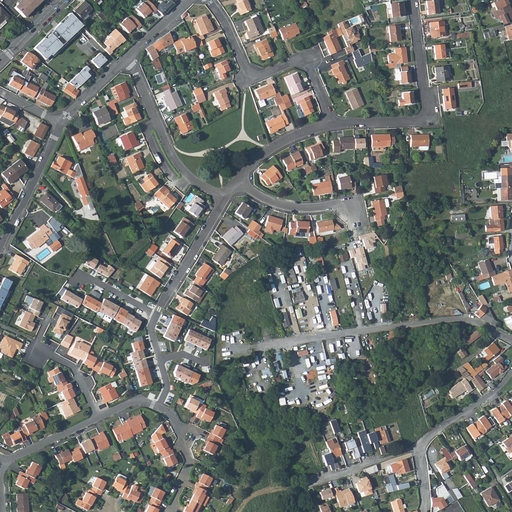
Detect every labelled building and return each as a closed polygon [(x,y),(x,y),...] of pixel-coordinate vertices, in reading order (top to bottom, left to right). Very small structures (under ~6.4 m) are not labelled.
[(21,0),(20,0),(17,4),(14,7),(24,17),(31,11),(31,10),(34,7),(32,4),(35,1),(38,4),(41,0),(21,0)] [(155,8),(147,0),(144,4),(142,3),(135,9),(144,18),(151,12),(153,15),(157,11),(155,8)] [(163,1),(159,4),(155,8),(157,11),(158,11),(163,16),(175,5),(174,4),(170,0),(169,0),(166,4),(163,1)] [(236,3),(239,10),(240,10),(242,15),(251,11),(246,0),(236,0),(238,2),(236,3)] [(439,13),(436,0),(435,0),(426,1),(428,15),(439,13)] [(498,0),(493,3),(496,10),(508,4),(506,0),(498,0)] [(81,20),(91,9),(84,1),(73,11),(81,20)] [(403,16),(402,3),(389,4),(390,8),(387,9),(388,18),(403,16)] [(492,12),(495,17),(498,19),(499,22),(501,21),(502,23),(511,18),(511,11),(508,4),(496,10),(494,11),(492,12)] [(9,16),(1,7),(0,7),(0,22),(4,19),(5,20),(9,16)] [(82,26),(70,13),(57,26),(50,33),(34,48),(45,60),(50,54),(51,55),(82,26)] [(362,14),(358,16),(362,24),(366,25),(368,25),(364,18),(362,14)] [(142,25),(132,15),(128,19),(127,18),(120,24),(128,33),(135,27),(138,29),(142,25)] [(202,35),(213,30),(212,26),(210,27),(207,20),(205,15),(195,19),(202,35)] [(263,33),(257,17),(245,22),(250,32),(246,33),(248,39),(263,33)] [(342,34),(347,46),(350,44),(356,41),(356,40),(355,37),(357,36),(359,35),(357,31),(357,30),(355,24),(346,28),(343,21),(337,23),(338,26),(342,34)] [(446,36),(444,21),(430,23),(431,28),(433,38),(446,36)] [(299,33),(295,23),(279,30),(283,40),(299,33)] [(504,36),(506,35),(508,40),(511,39),(511,24),(504,27),(505,31),(503,31),(504,36)] [(342,34),(338,26),(327,31),(328,34),(322,37),(330,54),(340,50),(335,37),(342,34)] [(400,40),(398,26),(388,27),(390,41),(400,40)] [(110,55),(113,53),(112,52),(117,47),(117,48),(122,43),(123,44),(126,41),(115,30),(109,35),(110,37),(104,43),(107,47),(104,49),(110,55)] [(495,36),(493,30),(483,33),(485,39),(495,36)] [(172,43),(169,32),(159,40),(163,49),(164,53),(174,47),(172,43)] [(179,39),(172,43),(174,47),(177,55),(184,51),(184,52),(194,46),(193,43),(191,38),(190,36),(180,41),(179,39)] [(216,56),(223,53),(221,46),(219,46),(216,39),(207,42),(210,50),(213,49),(216,56)] [(254,49),(256,48),(259,56),(260,55),(262,61),(273,57),(271,51),(269,52),(266,44),(267,44),(266,40),(253,45),(254,49)] [(158,57),(164,53),(163,49),(160,50),(156,42),(151,45),(158,57)] [(344,48),(346,54),(353,51),(350,44),(347,46),(347,47),(344,48)] [(445,58),(444,44),(434,45),(436,59),(445,58)] [(161,66),(158,57),(151,45),(145,49),(152,60),(151,61),(154,69),(161,66)] [(407,63),(405,48),(394,49),(395,54),(387,55),(388,64),(396,63),(396,64),(407,63)] [(371,62),(369,54),(360,58),(357,51),(352,53),(354,60),(353,61),(356,69),(371,62)] [(28,52),(21,62),(31,70),(39,60),(28,52)] [(98,68),(106,61),(99,53),(91,61),(98,68)] [(229,70),(225,60),(213,65),(220,80),(225,78),(223,73),(229,70)] [(344,64),(342,60),(331,65),(332,69),(331,69),(333,74),(335,74),(339,83),(342,82),(342,83),(343,84),(344,84),(345,84),(346,83),(346,82),(346,81),(345,80),(349,79),(347,74),(346,74),(342,65),(344,64)] [(85,81),(93,74),(86,66),(78,74),(85,81)] [(411,83),(409,71),(408,71),(407,66),(400,67),(401,72),(399,72),(399,73),(395,74),(394,75),(395,80),(396,80),(400,80),(401,84),(411,83)] [(450,81),(448,66),(435,68),(437,82),(450,81)] [(8,85),(18,90),(28,71),(25,69),(19,80),(13,76),(8,85)] [(28,71),(18,90),(33,98),(38,88),(28,82),(30,77),(28,76),(30,72),(28,71)] [(78,74),(69,83),(77,89),(85,81),(78,74)] [(293,96),(304,91),(298,77),(295,79),(294,75),(285,79),(293,96)] [(130,93),(125,82),(115,86),(120,101),(129,97),(128,94),(130,93)] [(68,83),(63,90),(74,97),(79,91),(69,83),(68,83)] [(274,95),(270,85),(254,92),(258,101),(274,95)] [(194,97),(201,94),(198,87),(191,90),(194,97)] [(226,101),(222,93),(224,93),(225,92),(223,88),(211,93),(219,112),(229,108),(226,101)] [(363,105),(355,88),(345,93),(353,110),(363,105)] [(455,108),(453,88),(443,89),(445,110),(455,108)] [(36,99),(50,106),(56,96),(44,91),(41,89),(36,99)] [(165,96),(162,97),(164,100),(165,100),(168,106),(170,111),(182,105),(176,91),(171,93),(169,89),(164,91),(163,91),(165,96)] [(413,104),(412,92),(402,93),(403,100),(399,100),(400,106),(413,104)] [(197,104),(204,101),(201,94),(194,97),(197,104)] [(312,105),(308,97),(296,102),(297,106),(299,105),(304,117),(314,113),(310,106),(312,105)] [(139,111),(136,103),(124,108),(128,117),(131,124),(140,120),(137,112),(138,112),(139,111)] [(191,106),(194,113),(200,110),(197,104),(191,106)] [(15,123),(18,116),(18,115),(14,112),(5,107),(5,108),(0,105),(0,115),(1,116),(0,117),(0,119),(5,122),(11,125),(15,123)] [(110,122),(105,109),(93,114),(98,127),(110,122)] [(193,129),(186,112),(174,118),(176,124),(178,123),(180,128),(178,129),(181,134),(193,129)] [(19,126),(23,118),(18,116),(15,123),(19,126)] [(287,126),(283,116),(264,124),(268,135),(283,128),(283,127),(287,126)] [(23,118),(19,126),(24,129),(28,123),(23,118)] [(48,127),(40,123),(34,135),(42,139),(48,127)] [(82,137),(81,134),(73,137),(76,145),(77,145),(79,151),(85,149),(84,148),(89,146),(90,148),(94,146),(92,141),(93,141),(92,139),(95,139),(91,131),(84,134),(85,136),(82,137)] [(137,141),(133,131),(120,137),(123,144),(125,150),(140,145),(138,141),(137,141)] [(429,147),(429,135),(420,135),(420,133),(419,132),(412,132),(411,133),(411,136),(411,147),(418,147),(428,147),(429,147)] [(385,147),(390,147),(390,144),(394,144),(394,137),(389,137),(389,135),(371,135),(372,147),(373,147),(385,147)] [(359,136),(354,136),(354,137),(355,149),(364,149),(364,139),(359,139),(359,136)] [(355,149),(354,137),(338,137),(338,140),(333,140),(334,152),(339,152),(339,149),(355,149)] [(39,145),(31,141),(27,149),(24,153),(29,156),(32,158),(34,153),(39,145)] [(317,145),(317,147),(306,151),(310,162),(325,156),(320,144),(317,145)] [(142,156),(140,152),(126,158),(132,173),(144,168),(139,157),(142,156)] [(290,157),(290,158),(283,161),(287,172),(296,168),(296,169),(303,166),(302,163),(298,153),(290,157)] [(68,163),(69,162),(58,157),(56,163),(53,161),(51,167),(74,178),(73,179),(76,181),(78,177),(90,210),(94,208),(91,201),(89,195),(88,193),(81,173),(81,172),(75,166),(72,172),(68,170),(66,168),(68,163)] [(27,169),(19,159),(10,166),(17,177),(27,169)] [(9,183),(17,177),(10,166),(1,173),(9,183)] [(268,173),(264,177),(264,176),(260,179),(267,187),(271,184),(272,185),(281,177),(273,167),(267,171),(268,173)] [(157,185),(149,175),(141,181),(143,184),(149,191),(157,185)] [(489,184),(489,188),(497,188),(500,188),(511,188),(511,175),(501,175),(501,183),(494,183),(495,184),(489,184)] [(328,194),(332,193),(329,176),(325,177),(325,183),(319,183),(319,180),(311,181),(312,185),(311,185),(313,196),(328,193),(328,194)] [(385,186),(383,176),(372,178),(373,181),(372,181),(374,194),(384,192),(383,187),(385,186)] [(348,180),(347,177),(337,179),(339,190),(342,190),(342,191),(355,189),(353,179),(348,180)] [(5,184),(1,187),(3,190),(0,192),(0,206),(1,208),(7,204),(6,202),(10,199),(6,194),(10,191),(5,184)] [(149,191),(143,184),(141,185),(140,187),(145,193),(146,193),(149,191)] [(500,188),(500,200),(511,200),(511,191),(511,190),(511,187),(511,188),(500,188)] [(167,194),(168,193),(165,190),(157,199),(168,209),(175,202),(167,194)] [(61,207),(46,193),(39,200),(52,211),(54,209),(57,211),(61,207)] [(200,203),(202,200),(197,196),(187,210),(195,216),(204,206),(200,203)] [(385,216),(382,200),(370,202),(374,222),(376,222),(381,221),(383,220),(382,216),(385,216)] [(136,211),(142,206),(139,201),(133,204),(136,211)] [(242,220),(247,213),(250,216),(254,211),(254,210),(250,207),(248,209),(242,203),(234,213),(242,220)] [(501,205),(490,206),(491,219),(493,218),(502,218),(501,205)] [(278,231),(281,220),(266,216),(263,227),(264,228),(264,230),(265,232),(271,234),(272,230),(278,231)] [(189,228),(192,224),(182,217),(172,230),(181,237),(188,227),(189,228)] [(484,232),(495,231),(503,230),(502,218),(493,218),(494,225),(484,226),(484,232)] [(332,224),(331,220),(315,223),(317,233),(340,229),(335,224),(332,224)] [(245,228),(249,232),(254,224),(250,221),(245,228)] [(306,233),(307,223),(295,222),(295,224),(288,223),(287,235),(294,235),(294,232),(306,233)] [(254,224),(249,232),(258,239),(261,236),(255,231),(258,227),(254,224)] [(39,229),(40,230),(26,241),(28,243),(27,244),(32,250),(35,248),(36,249),(49,239),(52,243),(48,246),(53,253),(62,246),(50,230),(48,228),(47,229),(44,225),(39,229)] [(241,234),(234,227),(232,229),(230,231),(228,229),(220,237),(228,246),(241,234)] [(494,251),(477,253),(478,256),(502,252),(502,248),(501,236),(493,237),(486,237),(486,244),(493,243),(493,246),(494,251)] [(167,256),(174,246),(176,248),(178,245),(170,238),(161,251),(167,256)] [(154,253),(158,248),(152,243),(148,248),(154,253)] [(218,266),(229,252),(219,245),(216,248),(218,249),(210,260),(218,266)] [(167,256),(169,257),(176,248),(174,246),(167,256)] [(148,248),(144,252),(151,257),(154,253),(148,248)] [(338,254),(339,261),(348,260),(347,253),(338,254)] [(26,266),(28,262),(15,254),(13,258),(15,259),(11,265),(10,265),(8,269),(19,275),(25,265),(26,266)] [(157,254),(154,258),(155,258),(153,261),(147,268),(158,276),(166,266),(167,266),(169,264),(157,254)] [(90,256),(84,264),(97,270),(100,265),(101,263),(97,261),(98,260),(90,256)] [(488,259),(478,263),(484,279),(490,276),(495,275),(493,270),(492,271),(488,259)] [(296,282),(290,261),(285,262),(287,272),(285,272),(288,284),(296,282)] [(198,287),(211,270),(202,263),(193,275),(195,276),(191,281),(193,282),(198,287)] [(106,268),(100,265),(97,270),(96,271),(108,278),(114,270),(108,265),(106,268)] [(511,269),(495,275),(490,276),(494,285),(505,281),(509,292),(511,291),(511,273),(511,269)] [(148,276),(144,282),(143,281),(139,288),(150,295),(155,287),(153,287),(154,285),(156,286),(158,282),(148,276)] [(0,282),(0,287),(7,291),(9,286),(11,282),(3,277),(0,283),(0,282)] [(193,282),(191,285),(190,285),(187,291),(185,290),(183,294),(198,303),(205,292),(198,287),(193,282)] [(255,290),(256,296),(259,305),(259,307),(264,306),(260,288),(255,290)] [(77,309),(82,300),(65,290),(60,300),(77,309)] [(96,314),(97,312),(101,304),(97,302),(101,296),(93,291),(89,298),(85,296),(81,305),(96,314)] [(304,300),(301,291),(292,294),(293,297),(292,298),(293,303),(304,300)] [(464,297),(463,297),(471,308),(475,305),(468,294),(464,297)] [(476,297),(481,305),(486,303),(481,294),(476,297)] [(181,297),(178,301),(179,302),(175,309),(187,315),(193,305),(181,297)] [(34,315),(37,316),(41,308),(39,308),(42,302),(33,298),(29,307),(31,309),(29,312),(34,315)] [(97,312),(113,320),(120,308),(103,299),(101,304),(97,312)] [(340,309),(339,306),(335,307),(338,315),(350,312),(349,307),(340,309)] [(484,311),(479,307),(473,313),(478,317),(484,311)] [(113,320),(127,328),(133,319),(134,317),(126,314),(127,312),(120,308),(113,320)] [(484,311),(478,317),(490,324),(493,319),(486,308),(484,311)] [(29,312),(25,310),(18,325),(30,331),(34,323),(31,321),(31,320),(32,318),(33,319),(34,315),(29,312)] [(289,325),(285,312),(280,313),(284,326),(289,325)] [(71,318),(61,313),(52,331),(60,335),(63,330),(64,330),(68,322),(68,323),(71,318)] [(172,316),(163,338),(173,342),(183,321),(172,316)] [(203,321),(200,326),(215,332),(216,319),(212,317),(209,324),(203,321)] [(135,333),(140,322),(133,319),(127,328),(127,329),(135,333)] [(189,330),(184,341),(205,351),(210,340),(189,330)] [(478,330),(463,341),(466,344),(472,340),(472,341),(481,334),(478,330)] [(68,347),(73,336),(67,333),(61,344),(68,347)] [(0,349),(2,350),(0,353),(11,359),(15,350),(18,351),(21,345),(5,338),(3,338),(0,344),(0,349)] [(129,354),(132,363),(144,359),(141,351),(143,350),(141,341),(131,344),(133,353),(129,354)] [(77,356),(80,358),(80,359),(84,361),(87,354),(89,350),(90,347),(80,342),(79,344),(75,342),(70,353),(74,355),(75,353),(78,354),(77,356)] [(493,342),(481,352),(485,357),(483,358),(486,361),(498,351),(494,346),(495,345),(493,342)] [(466,356),(467,355),(461,347),(459,348),(460,350),(457,352),(461,357),(464,356),(465,357),(466,356)] [(89,350),(87,354),(84,361),(83,363),(88,365),(91,367),(91,368),(95,370),(99,361),(96,360),(96,358),(92,356),(94,353),(89,350)] [(506,367),(501,361),(502,361),(498,356),(496,358),(492,361),(495,364),(486,371),(492,378),(499,373),(506,367)] [(144,359),(132,363),(140,387),(151,384),(144,359)] [(98,372),(99,370),(103,372),(107,375),(108,374),(112,376),(115,369),(111,367),(112,366),(103,361),(102,363),(99,361),(95,370),(98,372)] [(472,369),(468,361),(464,364),(471,378),(475,375),(472,369)] [(305,376),(313,374),(309,363),(302,365),(305,376)] [(464,378),(466,381),(470,379),(471,378),(464,364),(457,369),(464,378)] [(194,386),(199,376),(177,365),(172,378),(186,385),(187,384),(194,386)] [(472,369),(475,375),(477,373),(482,369),(479,366),(478,365),(472,369)] [(66,380),(64,381),(62,377),(60,372),(52,376),(48,378),(50,382),(54,381),(56,385),(57,385),(58,388),(61,387),(67,384),(66,380)] [(470,379),(479,391),(486,386),(477,373),(475,375),(471,378),(470,379)] [(467,392),(471,389),(466,381),(464,378),(448,389),(454,398),(466,390),(467,392)] [(102,396),(104,399),(102,400),(104,404),(118,397),(114,388),(117,387),(114,382),(99,389),(101,393),(102,392),(104,395),(102,396)] [(72,397),(74,396),(72,391),(70,387),(71,387),(70,383),(67,384),(61,387),(62,390),(61,391),(65,400),(72,397)] [(289,401),(287,392),(280,393),(281,402),(289,401)] [(326,395),(320,398),(322,404),(329,401),(326,395)] [(61,402),(63,406),(61,407),(66,417),(80,411),(78,407),(77,407),(75,404),(74,405),(72,401),(74,401),(72,397),(65,400),(61,402)] [(203,404),(204,401),(197,397),(195,399),(191,397),(186,407),(191,409),(194,411),(193,412),(198,414),(203,404)] [(502,404),(499,406),(507,418),(510,416),(510,415),(511,413),(511,408),(510,406),(506,400),(501,403),(502,404)] [(203,404),(198,414),(196,417),(200,419),(201,417),(204,419),(210,422),(214,412),(205,408),(206,406),(203,404)] [(507,418),(499,406),(496,408),(495,407),(491,410),(495,416),(494,417),(499,423),(503,420),(504,420),(507,418)] [(480,419),(475,422),(483,433),(486,431),(485,430),(491,426),(483,415),(479,418),(480,419)] [(138,419),(134,421),(133,419),(130,420),(129,419),(126,421),(126,423),(132,435),(143,430),(142,428),(145,426),(140,416),(137,417),(138,419)] [(30,435),(29,434),(33,432),(37,430),(39,431),(42,430),(40,425),(43,424),(42,422),(40,417),(33,421),(33,422),(24,426),(25,427),(21,429),(23,432),(25,438),(30,435)] [(335,420),(329,422),(334,434),(340,432),(335,420)] [(483,433),(475,422),(471,425),(470,424),(466,427),(473,438),(479,434),(480,436),(483,433)] [(117,428),(113,430),(118,441),(122,439),(123,441),(133,436),(132,435),(126,423),(123,424),(123,426),(120,427),(121,429),(118,430),(117,428)] [(162,424),(152,436),(155,443),(152,444),(152,446),(153,448),(154,448),(157,447),(159,452),(161,451),(162,454),(164,453),(171,450),(169,446),(168,447),(166,443),(163,438),(161,434),(166,432),(162,424)] [(220,438),(225,429),(216,425),(214,429),(212,433),(210,432),(209,436),(217,441),(219,438),(220,438)] [(375,429),(376,433),(377,433),(380,444),(390,441),(385,426),(375,429)] [(356,448),(358,454),(369,451),(362,431),(354,434),(359,446),(356,448)] [(379,447),(374,431),(366,434),(369,443),(373,442),(375,449),(379,447)] [(27,441),(25,438),(23,432),(20,434),(19,433),(10,437),(9,433),(2,436),(6,444),(11,447),(14,445),(14,446),(19,443),(23,442),(23,443),(27,441)] [(99,434),(99,435),(96,436),(97,439),(94,440),(93,438),(89,440),(90,441),(94,450),(99,449),(99,450),(109,446),(103,432),(99,434)] [(507,450),(511,446),(511,435),(509,438),(508,438),(502,442),(505,447),(504,447),(507,450)] [(217,445),(216,444),(217,441),(209,436),(207,440),(208,441),(206,445),(204,449),(212,454),(217,445)] [(94,450),(90,441),(82,444),(87,454),(94,450)] [(329,449),(332,459),(342,456),(337,444),(334,445),(332,441),(326,443),(328,449),(329,449)] [(356,448),(353,441),(345,444),(346,448),(348,454),(354,451),(353,449),(356,448)] [(466,443),(462,446),(468,455),(471,452),(466,444),(466,443)] [(77,449),(74,451),(69,453),(72,459),(73,462),(82,458),(82,456),(85,455),(81,446),(77,448),(77,449)] [(449,453),(445,446),(440,449),(445,456),(434,463),(442,474),(450,469),(445,461),(452,457),(449,453)] [(462,446),(454,451),(457,456),(459,460),(468,455),(462,446)] [(175,457),(173,453),(174,453),(173,449),(171,450),(164,453),(165,456),(164,457),(169,466),(177,462),(175,457)] [(58,453),(54,455),(61,470),(65,468),(63,463),(72,459),(69,453),(68,450),(63,453),(59,454),(58,453)] [(333,464),(329,452),(322,455),(325,466),(329,464),(332,470),(335,469),(333,464)] [(395,471),(398,471),(399,474),(409,470),(406,459),(395,462),(396,464),(390,466),(392,473),(395,471)] [(30,468),(28,471),(27,471),(25,475),(30,477),(34,479),(35,475),(37,476),(41,467),(32,463),(30,468)] [(375,465),(364,469),(366,475),(377,471),(375,465)] [(463,474),(468,481),(472,487),(476,485),(468,472),(463,474)] [(19,477),(20,477),(18,481),(16,486),(25,490),(27,486),(28,486),(30,483),(34,485),(36,480),(34,479),(30,477),(25,475),(21,473),(19,477)] [(206,486),(207,487),(212,478),(203,474),(201,478),(199,483),(197,482),(196,485),(197,486),(205,490),(206,486)] [(398,490),(396,484),(395,480),(393,474),(388,476),(390,483),(393,491),(398,490)] [(117,488),(121,490),(120,491),(124,494),(127,488),(129,485),(125,483),(126,482),(117,477),(112,486),(117,488)] [(373,494),(372,491),(366,477),(362,479),(362,481),(360,482),(356,484),(359,493),(363,491),(365,496),(373,494)] [(93,487),(94,488),(93,491),(99,494),(101,495),(103,492),(102,491),(104,487),(106,482),(98,478),(93,487)] [(131,499),(136,502),(136,501),(139,494),(142,489),(143,488),(138,485),(137,486),(133,485),(132,485),(131,488),(130,489),(127,488),(124,494),(123,497),(126,499),(127,498),(131,499)] [(150,496),(151,497),(150,499),(152,501),(159,504),(161,501),(160,500),(162,496),(165,491),(155,486),(155,487),(151,485),(147,494),(151,496),(150,496)] [(443,501),(449,497),(441,485),(435,489),(435,494),(437,497),(436,497),(429,498),(429,503),(430,507),(435,506),(437,510),(445,506),(443,501)] [(192,499),(201,503),(205,505),(207,500),(203,498),(205,495),(204,494),(206,490),(205,490),(197,486),(195,489),(197,490),(194,494),(192,499)] [(480,493),(488,506),(499,500),(491,487),(480,493)] [(335,492),(333,488),(320,492),(322,500),(336,495),(335,492)] [(339,491),(335,492),(336,495),(340,508),(354,503),(349,489),(339,492),(339,491)] [(454,495),(451,489),(446,492),(453,502),(457,500),(454,495)] [(90,490),(88,493),(87,492),(83,502),(79,500),(77,505),(88,511),(91,506),(94,501),(96,497),(97,498),(99,494),(93,491),(90,490)] [(28,511),(28,494),(17,494),(18,508),(17,508),(17,511),(28,511)] [(404,511),(403,508),(402,504),(400,499),(400,498),(397,499),(397,500),(391,502),(394,511),(404,511)] [(190,503),(188,507),(187,507),(185,510),(187,511),(194,511),(195,511),(196,511),(201,503),(192,499),(190,503)] [(152,501),(151,504),(149,503),(144,511),(156,511),(157,511),(158,509),(160,510),(162,506),(159,504),(152,501)]
